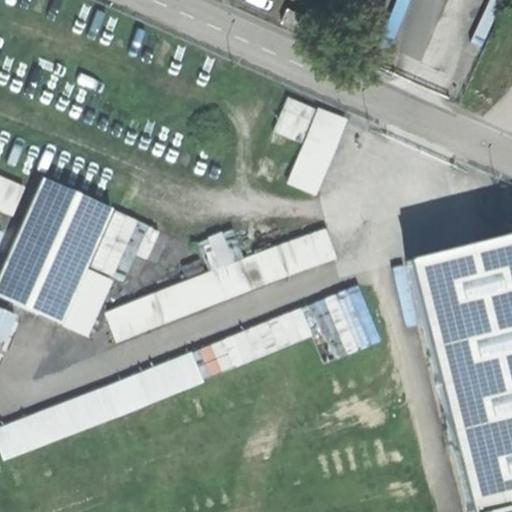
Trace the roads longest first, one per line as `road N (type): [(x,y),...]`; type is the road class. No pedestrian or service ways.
road 1 (unknown): [(304,76),(291,170),(196,511)]
road 2 (residential): [(136,0),(491,162)]
